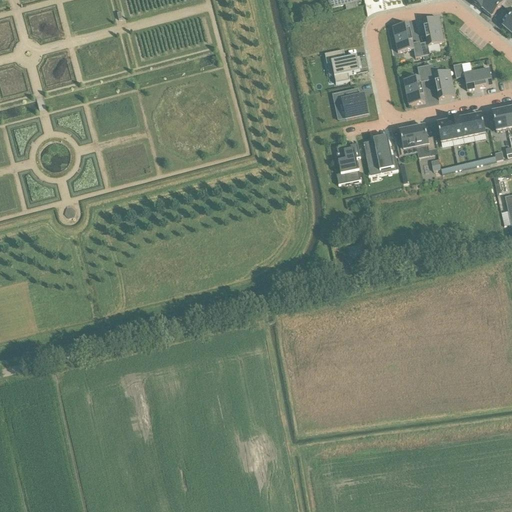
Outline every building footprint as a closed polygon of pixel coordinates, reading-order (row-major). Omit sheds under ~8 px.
[(328,0),(331,10),(343,7),(357,3),(362,2),(361,0),(328,0)] [(475,0),(473,3),(482,11),(491,0),(475,0)] [(500,0),(491,0),(482,11),(492,19),(505,4),(500,0)] [(316,35),(321,52),(349,45),(345,33),(354,30),(350,13),(321,21),(324,33),(316,35)] [(511,18),(503,29),(511,36),(511,18)] [(427,44),(420,46),(423,58),(430,57),(428,48),(444,45),(439,19),(423,23),(427,44)] [(409,26),(393,29),(398,54),(414,51),(413,46),(409,26)] [(420,44),(413,46),(414,51),(416,60),(423,58),(420,46),(420,44)] [(344,52),(325,56),(327,66),(332,65),(336,84),(336,86),(350,83),(349,76),(356,75),(360,74),(359,69),(362,69),(360,59),(357,59),(357,58),(346,61),(344,52)] [(462,66),(454,68),(456,81),(465,79),(467,93),(493,87),(489,71),(464,76),(462,66)] [(432,67),(425,69),(428,83),(435,81),(434,76),(432,67)] [(425,69),(418,70),(420,79),(421,84),(428,83),(425,69)] [(434,76),(435,81),(439,101),(455,98),(450,73),(434,76)] [(420,79),(404,82),(409,108),(425,104),(421,84),(420,79)] [(353,93),(334,97),(336,109),(343,107),(346,121),(368,116),(364,98),(360,99),(355,100),(353,93)] [(504,112),(493,114),(497,134),(508,132),(504,112)] [(481,116),(470,119),(474,139),(485,136),(481,116)] [(470,119),(459,121),(464,141),(474,139),(470,119)] [(459,121),(449,123),(453,143),(464,141),(459,121)] [(449,123),(438,125),(442,145),(453,143),(449,123)] [(425,128),(412,131),(417,150),(428,148),(429,153),(436,151),(433,140),(427,141),(425,128)] [(403,146),(397,147),(399,159),(418,155),(417,150),(412,131),(400,133),(403,146)] [(370,157),(366,158),(369,172),(379,170),(380,173),(392,171),(392,174),(398,172),(395,158),(390,159),(389,155),(386,141),(372,144),(372,145),(368,146),(369,151),(368,151),(370,157)] [(347,147),(337,149),(338,155),(337,155),(341,177),(341,178),(345,177),(347,186),(361,183),(357,161),(361,160),(358,146),(357,147),(352,148),(351,148),(352,152),(352,154),(348,155),(348,153),(347,147)] [(496,159),(479,163),(480,168),(497,164),(496,159)] [(439,162),(432,163),(434,173),(441,172),(439,162)] [(458,168),(441,172),(442,176),(454,174),(459,172),(458,168)] [(350,272),(349,263),(360,261),(358,245),(337,248),(340,274),(350,272)]
